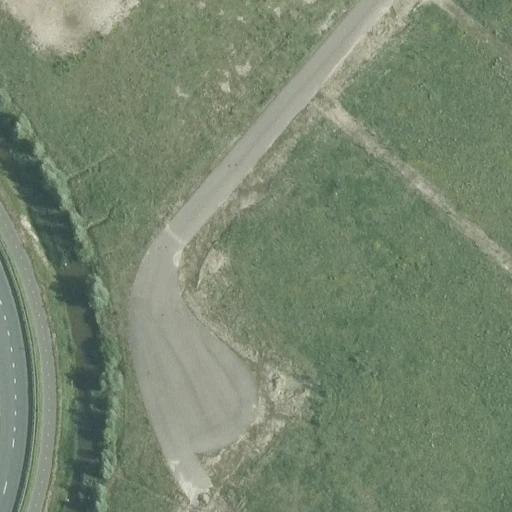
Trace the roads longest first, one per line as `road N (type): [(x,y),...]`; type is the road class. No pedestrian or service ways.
road 1 (unclassified): [(376,0),(165,257),(156,294),(158,350),(178,454),(201,491)]
road 2 (secondary): [(0,508),(15,421),(0,304)]
